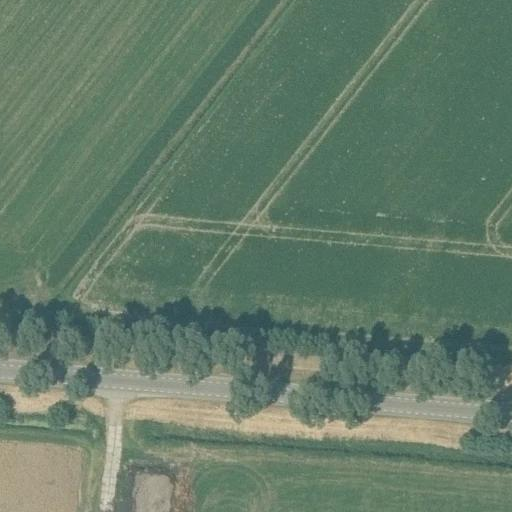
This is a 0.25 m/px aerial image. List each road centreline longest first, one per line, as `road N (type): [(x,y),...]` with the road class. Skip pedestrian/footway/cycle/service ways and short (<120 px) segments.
road 1 (secondary): [(511,415),(0,372)]
road 2 (track): [(511,482),(112,448)]
road 3 (track): [(105,511),(119,382)]
